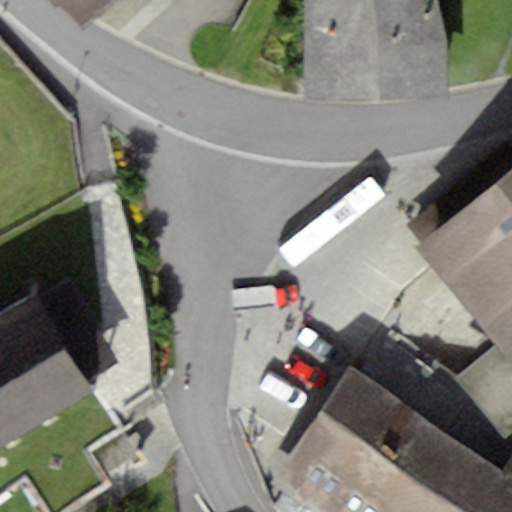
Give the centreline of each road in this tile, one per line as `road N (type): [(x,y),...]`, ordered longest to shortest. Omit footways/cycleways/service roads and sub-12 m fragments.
road 1 (residential): [(242,122),(206,246),(197,316),(210,438),(247,511)]
road 2 (tertiary): [(242,122),(380,132),(511,106)]
road 3 (tertiary): [(27,0),(166,94),(242,122)]
